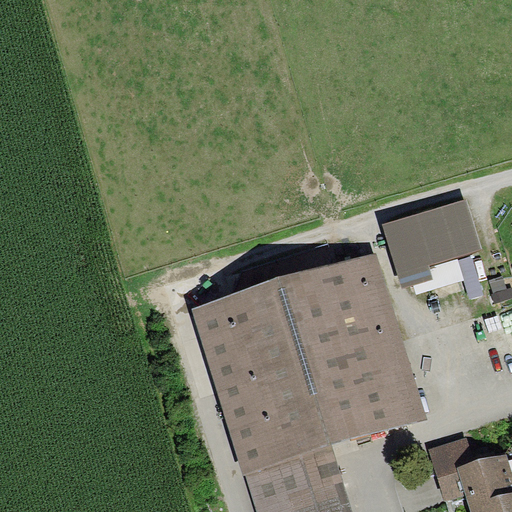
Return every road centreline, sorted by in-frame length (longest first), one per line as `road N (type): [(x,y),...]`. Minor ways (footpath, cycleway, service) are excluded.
road 1 (track): [(238,511),(170,289),(378,214),(511,177)]
road 2 (track): [(511,401),(360,457),(378,511)]
